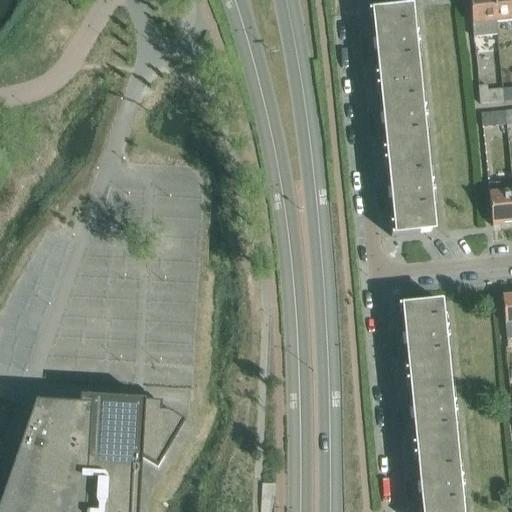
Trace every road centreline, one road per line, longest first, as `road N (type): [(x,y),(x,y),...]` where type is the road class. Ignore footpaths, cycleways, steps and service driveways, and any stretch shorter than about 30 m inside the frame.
road 1 (tertiary): [(241,0),(290,201),(306,511)]
road 2 (tertiary): [(322,511),(316,291),(277,0)]
road 3 (residential): [(377,275),(348,0)]
road 4 (residential): [(400,511),(377,275)]
road 5 (residential): [(511,261),(377,275)]
